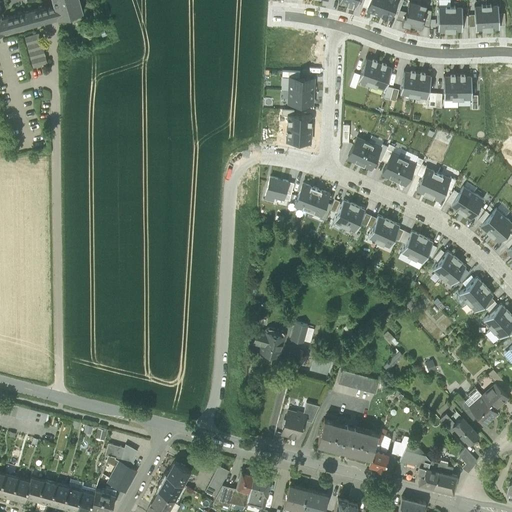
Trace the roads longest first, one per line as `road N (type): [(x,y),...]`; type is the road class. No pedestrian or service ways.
road 1 (unclassified): [(61,397),(54,25)]
road 2 (residential): [(327,170),(271,156),(237,162),(207,435)]
road 3 (residential): [(464,503),(207,435)]
road 4 (residential): [(327,170),(458,230),(511,289)]
road 5 (residential): [(511,50),(424,49),(334,22)]
road 6 (residential): [(334,22),(327,170)]
